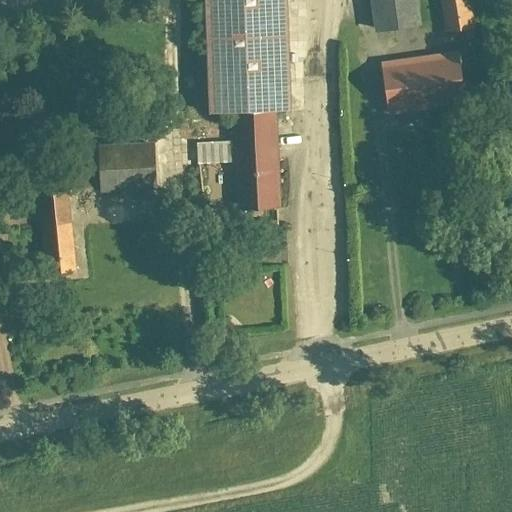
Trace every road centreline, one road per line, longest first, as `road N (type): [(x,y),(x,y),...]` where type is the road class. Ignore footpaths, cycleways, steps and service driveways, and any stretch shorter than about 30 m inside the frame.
road 1 (track): [(193,392),(172,174),(185,121),(181,0)]
road 2 (tertiary): [(0,431),(323,364)]
road 3 (unclassified): [(102,511),(308,473),(329,443),(323,364)]
road 4 (tertiary): [(323,364),(511,325)]
